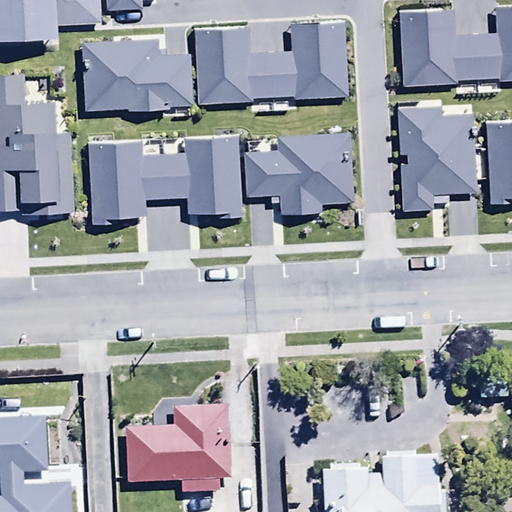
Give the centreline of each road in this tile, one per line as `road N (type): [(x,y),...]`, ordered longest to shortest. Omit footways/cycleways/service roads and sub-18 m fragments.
road 1 (residential): [(0,309),(381,291)]
road 2 (residential): [(381,291),(365,3)]
road 3 (residential): [(114,17),(365,3)]
road 4 (residential): [(381,291),(511,285)]
